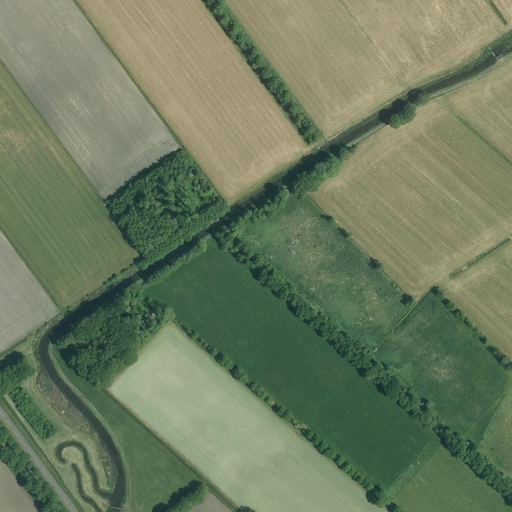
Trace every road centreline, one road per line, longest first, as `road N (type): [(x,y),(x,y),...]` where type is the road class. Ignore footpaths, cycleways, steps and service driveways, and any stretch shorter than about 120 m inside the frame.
road 1 (track): [(127,511),(131,482),(117,441),(62,373),(52,340),(405,109),(511,55)]
road 2 (primary): [(72,511),(0,414)]
